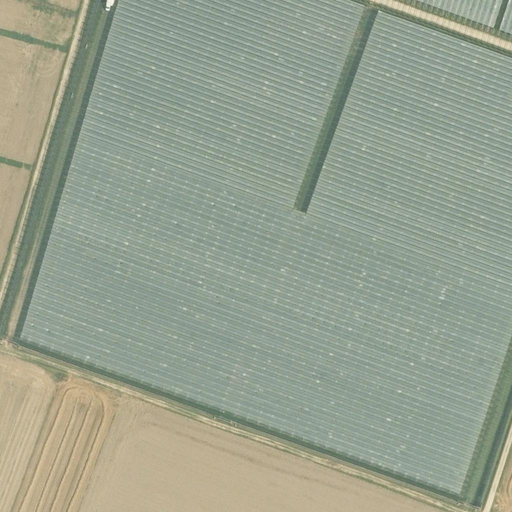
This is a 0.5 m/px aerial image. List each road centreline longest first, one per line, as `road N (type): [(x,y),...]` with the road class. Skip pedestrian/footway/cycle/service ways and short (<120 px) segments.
road 1 (track): [(454,511),(0,349)]
road 2 (track): [(84,0),(0,296)]
